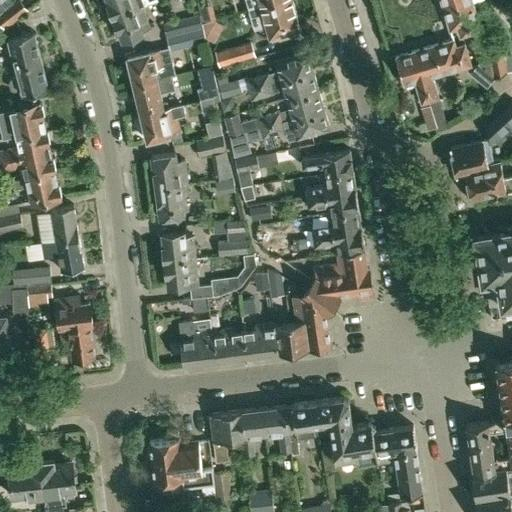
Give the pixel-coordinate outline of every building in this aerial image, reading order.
[(15,0),(6,8),(0,0),(0,21),(4,27),(28,9),(20,0),(15,0)] [(106,0),(113,16),(142,5),(148,3),(155,0),(106,0)] [(293,0),(276,0),(260,5),(270,36),(301,27),(293,0)] [(441,0),(444,9),(473,0),(472,0),(441,0)] [(473,0),(444,9),(450,29),(458,26),(460,35),(481,29),(473,0)] [(142,5),(113,16),(123,41),(144,33),(143,29),(150,26),(142,5)] [(167,35),(194,28),(203,26),(199,11),(190,13),(191,15),(164,22),(167,35)] [(194,28),(167,35),(171,49),(198,42),(194,28)] [(14,90),(21,88),(22,95),(49,88),(35,31),(8,38),(18,77),(11,79),(10,82),(11,88),(14,90)] [(434,43),(443,72),(471,64),(465,43),(456,45),(454,38),(434,43)] [(220,67),(256,56),(251,40),(215,52),(220,67)] [(433,75),(443,72),(434,43),(415,49),(430,99),(430,103),(437,124),(437,126),(447,123),(433,75)] [(507,70),(511,69),(511,47),(503,50),(507,70)] [(172,61),(165,63),(161,48),(128,56),(131,70),(131,72),(130,73),(130,74),(130,76),(131,77),(132,79),(134,80),(134,83),(171,73),(175,73),(172,61)] [(421,105),(427,127),(437,124),(430,103),(430,99),(415,49),(395,55),(404,84),(415,81),(423,105),(421,105)] [(246,78),(249,88),(313,69),(307,50),(274,59),(277,70),(268,72),(246,78)] [(504,71),(507,70),(503,50),(478,55),(480,60),(485,67),(495,77),(498,74),(501,73),(504,71)] [(487,86),(495,77),(485,67),(480,60),(470,72),(487,86)] [(286,98),(319,88),(313,69),(249,88),(252,98),(274,91),(283,88),(286,98)] [(141,113),(164,107),(161,91),(175,88),(171,73),(134,83),(141,113)] [(240,87),(238,79),(238,78),(237,77),(222,81),(216,83),(220,98),(242,91),(241,90),(240,87)] [(201,87),(196,88),(199,99),(212,96),(213,101),(219,100),(215,84),(201,87)] [(261,126),(324,107),(319,88),(286,98),(288,108),(279,110),(258,117),(257,116),(241,120),(238,112),(224,116),(230,134),(248,129),(260,125),(261,126)] [(235,108),(232,96),(219,100),(222,111),(235,108)] [(490,167),(489,162),(494,160),(490,144),(511,124),(511,100),(486,124),(489,137),(450,146),(456,175),(465,173),(465,172),(490,167)] [(17,137),(48,131),(48,130),(47,130),(43,114),(45,114),(42,104),(41,104),(41,102),(0,110),(0,124),(3,138),(17,135),(17,137)] [(181,131),(177,115),(186,112),(183,103),(164,107),(141,113),(142,115),(141,116),(141,117),(141,118),(141,119),(141,121),(142,123),(143,124),(144,125),(148,139),(181,131)] [(288,140),(330,127),(324,107),(261,126),(260,125),(248,129),(252,140),(285,130),(288,140)] [(210,137),(222,134),(219,117),(206,120),(210,137)] [(0,160),(51,149),(49,141),(51,141),(48,131),(17,137),(19,146),(0,150),(0,160)] [(247,149),(242,132),(230,136),(234,153),(247,149)] [(222,134),(210,137),(196,140),(200,155),(226,150),(222,134)] [(324,173),(353,169),(350,148),(301,156),(303,165),(322,162),(324,173)] [(25,175),(55,168),(57,168),(54,157),(53,157),(51,149),(0,160),(0,164),(1,170),(23,165),(25,175)] [(185,158),(177,160),(176,151),(151,155),(156,186),(184,183),(188,182),(185,158)] [(236,158),(242,186),(252,184),(253,184),(250,168),(260,166),(258,153),(236,158)] [(465,172),(465,173),(471,199),(511,189),(511,172),(504,175),(500,159),(494,160),(489,162),(490,167),(465,172)] [(5,189),(27,184),(31,203),(61,196),(61,194),(62,194),(60,184),(59,184),(55,168),(25,175),(26,176),(3,181),(5,189)] [(307,195),(356,188),(353,169),(324,173),(325,183),(306,186),(307,195)] [(233,177),(215,180),(217,193),(222,192),(235,190),(235,189),(233,177)] [(187,204),(184,183),(156,186),(160,218),(184,215),(183,204),(187,204)] [(255,197),(252,184),(242,186),(241,186),(243,194),(245,199),(255,197)] [(330,212),(359,207),(356,188),(307,195),(309,205),(328,202),(330,212)] [(57,238),(79,234),(74,204),(51,207),(57,238)] [(251,218),(259,217),(257,205),(249,206),(251,218)] [(313,235),(362,227),(359,207),(330,212),(331,222),(312,225),(313,235)] [(0,229),(22,225),(19,211),(0,215),(0,229)] [(227,231),(227,239),(249,237),(248,235),(246,230),(243,218),(226,220),(227,231)] [(511,224),(507,226),(508,230),(477,235),(484,279),(499,276),(503,303),(511,301),(511,224)] [(336,251),(365,246),(362,227),(313,235),(315,244),(334,241),(336,251)] [(165,260),(196,257),(194,234),(185,235),(185,231),(162,234),(165,260)] [(45,254),(59,252),(62,269),(85,265),(79,234),(57,238),(43,241),(45,254)] [(217,240),(218,255),(250,252),(249,237),(217,240)] [(293,244),(294,248),(308,246),(307,237),(293,238),(293,244)] [(365,247),(365,246),(336,251),(338,251),(339,262),(314,266),(315,275),(309,284),(302,293),(327,311),(330,307),(333,302),(336,298),(340,292),(372,288),(369,266),(367,267),(364,247),(365,247)] [(210,278),(212,294),(220,293),(232,290),(238,287),(241,285),(257,265),(255,253),(243,254),(245,266),(237,275),(210,278)] [(196,257),(165,260),(168,286),(180,285),(180,286),(199,284),(196,257)] [(27,283),(51,282),(50,265),(12,267),(13,282),(13,287),(27,286),(27,283)] [(278,271),(267,267),(268,275),(269,281),(279,279),(278,272),(278,271)] [(255,278),(257,289),(270,287),(269,282),(268,276),(264,277),(255,278)] [(28,298),(27,286),(13,287),(13,282),(0,282),(0,301),(12,301),(13,313),(29,312),(28,298)] [(27,283),(27,286),(28,298),(52,297),(51,282),(27,283)] [(306,319),(310,347),(331,344),(326,312),(327,311),(302,293),(302,294),(293,295),(297,320),(306,319)] [(60,326),(92,322),(89,300),(81,301),(80,294),(57,297),(58,304),(57,305),(60,326)] [(206,296),(192,298),(193,309),(194,311),(201,310),(208,309),(206,299),(206,296)] [(0,356),(10,355),(5,314),(0,314),(0,356)] [(218,314),(211,316),(213,326),(220,325),(218,314)] [(216,357),(213,329),(212,321),(194,324),(193,318),(179,320),(185,361),(198,360),(199,361),(206,360),(208,358),(216,357)] [(310,347),(306,319),(297,320),(275,323),(275,321),(274,321),(278,351),(310,346),(310,347)] [(278,351),(274,321),(255,323),(256,328),(244,329),(247,353),(259,352),(261,353),(268,352),(269,350),(277,349),(278,351)] [(92,322),(60,326),(61,326),(64,349),(72,348),(73,356),(95,353),(90,322),(92,322)] [(247,353),(244,329),(233,331),(232,326),(213,329),(216,357),(225,356),(226,358),(233,357),(235,355),(247,353)] [(47,328),(33,330),(37,358),(51,356),(47,328)] [(511,357),(496,360),(497,368),(503,402),(505,417),(511,457),(511,464),(511,357)] [(318,421),(352,416),(349,397),(344,394),(292,401),(292,402),(286,403),(293,449),(293,453),(300,452),(297,435),(319,432),(318,421)] [(282,450),(293,449),(286,403),(263,406),(267,432),(279,430),(282,450)] [(252,434),(267,432),(263,406),(242,409),(245,436),(243,436),(245,455),(255,453),(252,434)] [(222,439),(243,436),(245,436),(242,409),(242,408),(210,412),(217,461),(225,460),(222,439)] [(358,423),(357,423),(356,423),(352,420),(352,419),(352,417),(352,416),(318,421),(319,432),(332,430),(334,444),(322,445),(326,470),(337,468),(336,458),(358,454),(359,463),(378,460),(377,452),(375,453),(372,430),(374,430),(373,424),(368,421),(358,423)] [(504,459),(511,457),(505,417),(492,419),(497,445),(501,444),(504,459)] [(511,466),(511,464),(511,457),(504,459),(501,444),(497,445),(492,419),(466,423),(474,473),(496,470),(496,468),(507,467),(511,466)] [(417,446),(414,424),(374,430),(372,430),(375,453),(377,452),(378,460),(378,461),(396,459),(395,450),(394,450),(417,446)] [(217,502),(216,492),(213,466),(203,467),(199,440),(180,442),(179,429),(168,431),(168,436),(150,439),(151,442),(148,446),(148,453),(152,456),(155,480),(168,478),(171,481),(178,480),(181,477),(183,477),(184,486),(202,483),(203,494),(209,503),(217,502)] [(423,490),(417,446),(394,450),(395,450),(396,459),(401,493),(423,490)] [(41,465),(45,496),(46,511),(75,511),(75,509),(65,510),(64,503),(68,502),(66,489),(75,488),(72,461),(55,463),(54,459),(41,461),(41,465)] [(25,499),(45,496),(41,465),(41,461),(27,462),(28,466),(10,469),(13,496),(24,495),(25,499)] [(474,473),(477,497),(511,492),(511,466),(507,467),(496,468),(496,470),(474,473)] [(230,493),(228,471),(214,472),(217,498),(231,496),(230,493)] [(249,490),(251,511),(275,511),(273,488),(249,490)] [(479,511),(511,511),(511,492),(477,497),(479,511)] [(390,502),(391,511),(412,511),(411,506),(403,507),(402,500),(390,502)] [(379,511),(391,511),(390,502),(379,504),(379,511)]
